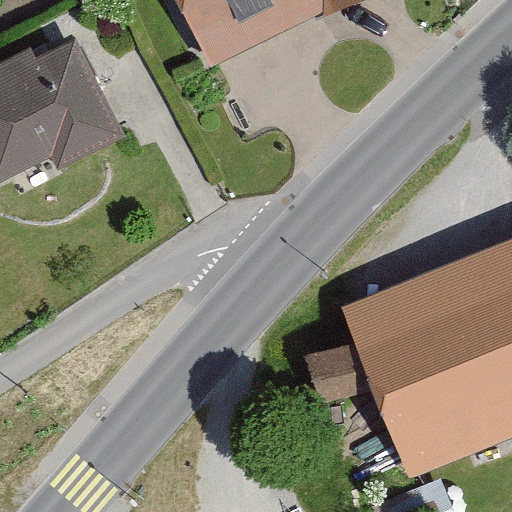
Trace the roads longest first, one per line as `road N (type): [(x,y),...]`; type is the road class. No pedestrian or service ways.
road 1 (tertiary): [(279,261),(68,511)]
road 2 (residential): [(0,382),(209,251),(279,261)]
road 3 (tertiary): [(511,47),(279,261)]
